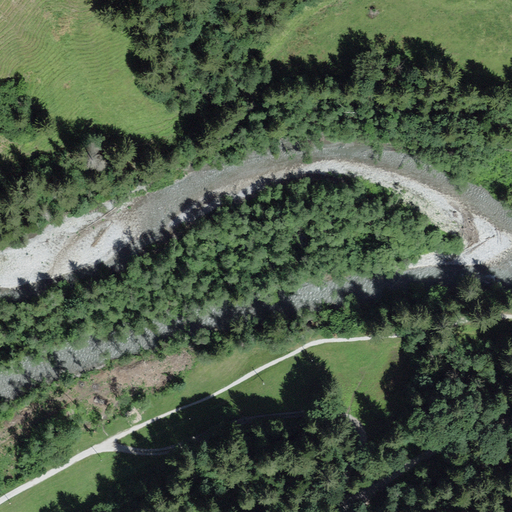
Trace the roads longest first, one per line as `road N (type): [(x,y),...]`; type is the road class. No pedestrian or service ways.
road 1 (track): [(105,445),(149,453),(257,418),(352,418),(363,446),(327,511)]
road 2 (unclassified): [(344,511),(447,441),(511,418)]
